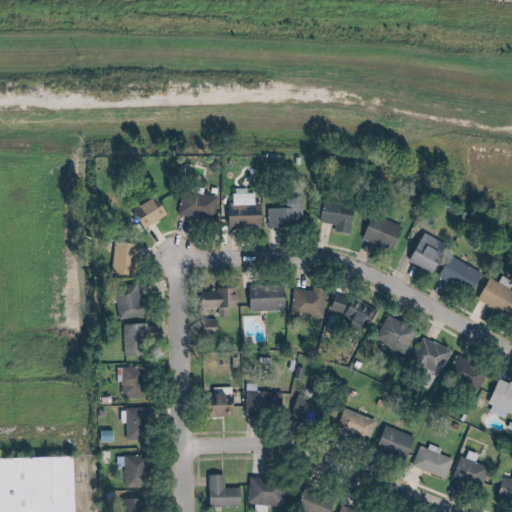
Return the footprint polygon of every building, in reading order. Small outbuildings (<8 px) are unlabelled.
[(217,222),(221,199),(187,192),(182,214),(217,222)] [(234,230),(267,228),(267,204),(259,204),(259,193),(237,194),(237,203),(233,203),(234,230)] [(147,229),(174,215),(163,195),(137,209),(147,229)] [(272,228),(305,227),(304,198),(289,199),(290,208),(272,209),(272,228)] [(340,225),(339,232),(356,235),(360,206),(329,202),(326,223),(340,225)] [(408,228),(377,215),(368,239),(399,252),(408,228)] [(441,274),(453,244),(427,233),(414,263),(441,274)] [(141,274),(142,242),(118,242),(117,273),(141,274)] [(475,295),(488,275),(457,256),(444,277),(475,295)] [(122,318),(146,317),(144,285),(120,287),(122,318)] [(254,311),(291,310),(291,288),(254,289),(254,311)] [(297,288),(296,316),(328,317),(329,290),(297,288)] [(223,308),(223,317),(234,316),(234,307),(238,307),(238,289),(213,289),(214,308),(223,308)] [(335,316),(377,321),(379,304),(337,298),(335,316)] [(409,353),(419,328),(389,316),(379,340),(409,353)] [(206,321),(206,335),(223,334),(223,320),(206,321)] [(128,325),(129,356),(152,355),(151,324),(128,325)] [(413,359),(442,375),(455,353),(426,336),(413,359)] [(127,397),(150,396),(149,367),(121,368),(121,382),(127,382),(127,397)] [(507,418),(510,412),(511,412),(511,383),(502,380),(490,411),(507,418)] [(260,391),(260,384),(250,383),(249,414),(284,415),(285,392),(260,391)] [(239,387),(218,388),(218,416),(239,416),(239,387)] [(297,417),(324,421),(327,402),(300,397),(297,417)] [(124,409),(125,423),(131,423),(131,441),(153,440),(152,408),(124,409)] [(341,430),(374,439),(380,418),(347,409),(341,430)] [(410,461),(420,439),(391,426),(381,449),(410,461)] [(457,459),(423,446),(416,466),(450,479),(457,459)] [(459,477),(486,486),(493,467),(479,462),(482,454),(468,449),(459,477)] [(130,488),(153,487),(152,456),(121,457),(121,467),(130,467),(130,488)] [(0,459),(0,511),(69,511),(66,458),(0,459)] [(214,475),(215,507),(247,506),(246,487),(231,488),(230,475),(214,475)] [(511,498),(511,478),(505,478),(503,500),(511,500),(511,498)] [(287,505),(288,481),(253,479),(253,504),(287,505)] [(304,511),(334,511),(338,503),(310,490),(301,510),(304,511)] [(151,511),(152,499),(127,498),(126,511),(151,511)]
